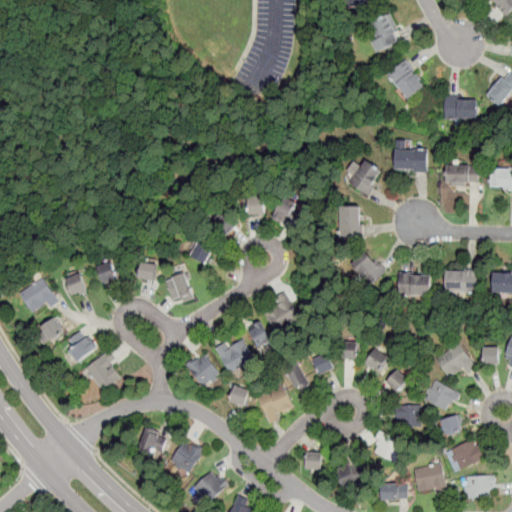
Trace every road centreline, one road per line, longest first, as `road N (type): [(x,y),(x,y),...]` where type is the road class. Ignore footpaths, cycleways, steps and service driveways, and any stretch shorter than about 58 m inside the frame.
road 1 (residential): [(336,511),(207,415),(173,402),(118,411),(46,468)]
road 2 (primary): [(137,511),(71,447),(0,349)]
road 3 (residential): [(160,401),(174,339),(254,284),(264,257)]
road 4 (residential): [(164,363),(125,331),(122,315),(142,304),(180,333)]
road 5 (primary): [(0,408),(85,511)]
